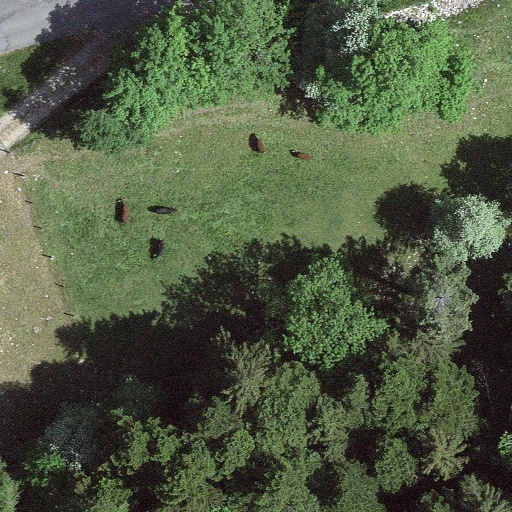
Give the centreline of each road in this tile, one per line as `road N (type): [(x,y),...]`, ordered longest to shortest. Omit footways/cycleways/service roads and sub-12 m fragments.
road 1 (track): [(186,0),(0,142)]
road 2 (unclassified): [(168,0),(0,43)]
